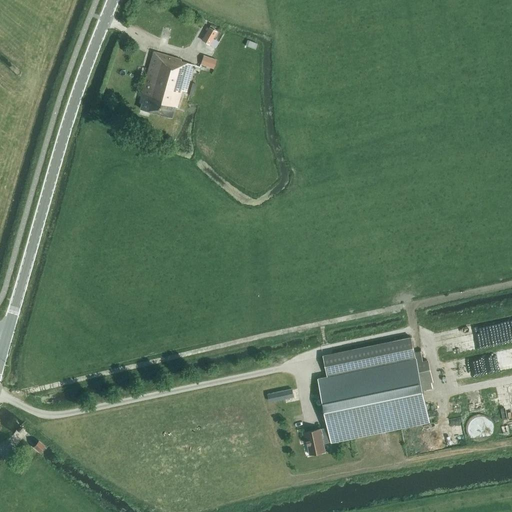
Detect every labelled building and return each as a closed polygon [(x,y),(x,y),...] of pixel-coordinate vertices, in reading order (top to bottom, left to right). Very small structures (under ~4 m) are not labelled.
[(210,43),(216,32),(208,28),(201,39),(210,43)] [(256,49),(258,43),(247,39),(245,45),(256,49)] [(186,91),(194,65),(180,61),(181,59),(153,51),(139,102),(141,103),(140,108),(171,117),(174,106),(177,107),(182,90),(186,91)] [(212,68),(215,60),(202,56),(200,64),(212,68)] [(322,397),(329,427),(303,432),(305,441),(307,441),(310,454),(325,451),(323,443),(332,442),(429,422),(422,389),(433,386),(427,360),(423,361),(421,351),(415,352),(411,337),(323,356),(327,376),(318,378),(322,394),(315,395),(316,398),(322,397)] [(468,418),(478,440),(496,431),(486,410),(468,418)] [(39,452),(44,446),(38,441),(33,447),(39,452)]
